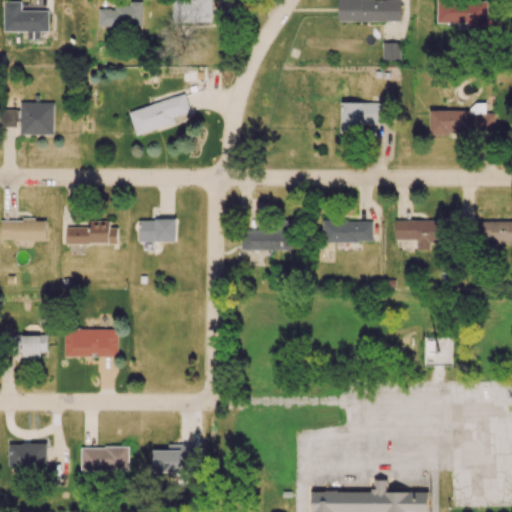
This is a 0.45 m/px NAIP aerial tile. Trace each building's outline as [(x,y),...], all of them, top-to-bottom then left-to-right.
[(211,0),(170,0),(171,21),(212,19),(211,0)] [(400,0),(337,0),(338,21),(400,21),(400,0)] [(27,31),(27,38),(40,38),(40,31),(49,31),(48,10),(21,11),(21,1),(3,1),(3,31),(27,31)] [(98,8),(98,27),(141,28),(142,2),(115,1),(115,9),(98,8)] [(466,23),(466,29),(486,29),(486,2),(437,1),(436,22),(466,23)] [(383,59),(400,59),(400,42),(383,42),(383,59)] [(135,135),(175,123),(173,117),(190,112),(185,94),(128,111),(135,135)] [(54,134),(53,102),(20,102),(20,135),(54,134)] [(340,132),(365,132),(365,123),(385,124),(385,103),(340,102),(340,132)] [(429,133),(495,133),(495,113),(485,113),(485,103),(469,103),(470,110),(429,111),(429,133)] [(0,127),(16,127),(16,110),(0,110),(0,127)] [(176,241),(176,219),(139,219),(139,241),(176,241)] [(443,219),(394,221),(394,240),(416,239),(417,249),(430,249),(430,242),(443,242),(443,219)] [(46,240),(46,220),(1,220),(1,239),(46,240)] [(66,243),(117,244),(117,227),(109,227),(109,221),(90,220),(90,227),(66,226),(66,243)] [(241,250),(294,250),(294,220),(276,220),(276,230),(241,230),(241,250)] [(372,241),(372,220),(323,221),(323,242),(372,241)] [(511,220),(479,221),(479,243),(511,243),(511,220)] [(63,355),(117,356),(118,329),(64,328),(63,355)] [(46,352),(47,336),(15,335),(15,357),(40,357),(40,351),(46,352)] [(451,342),(437,342),(437,338),(431,339),(431,345),(424,345),(424,365),(451,364),(451,342)] [(47,444),(9,443),(8,466),(46,467),(47,444)] [(195,445),(167,444),(167,450),(152,450),(152,472),(180,472),(180,466),(195,466),(195,445)] [(81,446),(81,469),(127,470),(128,447),(81,446)]
